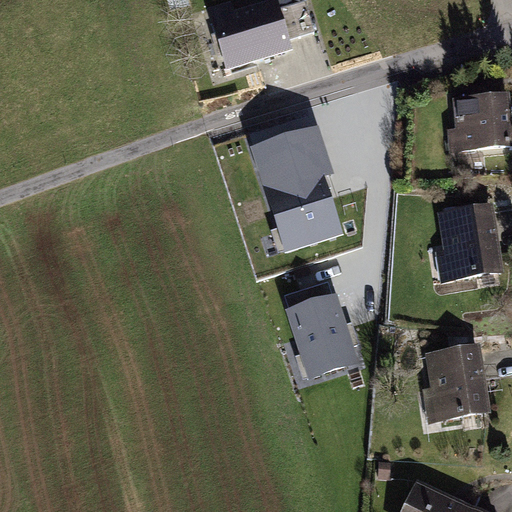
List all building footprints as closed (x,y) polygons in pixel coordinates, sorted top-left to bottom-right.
[(232,3),(207,10),(226,72),(293,51),(290,41),(315,34),(305,3),(280,11),(277,2),(235,13),(232,3)] [(511,108),(511,96),(453,102),(457,132),(448,133),(450,157),(511,151),(511,108)] [(318,129),(250,151),(285,256),(343,237),(324,180),(333,176),(318,129)] [(494,208),(438,217),(443,254),(436,256),(441,287),(504,276),(494,208)] [(336,297),(285,313),(310,382),(360,366),(354,348),(358,346),(351,324),(347,326),(336,297)] [(481,349),(426,358),(431,392),(423,393),(428,427),(492,418),(481,349)] [(477,511),(419,484),(405,511),(477,511)]
